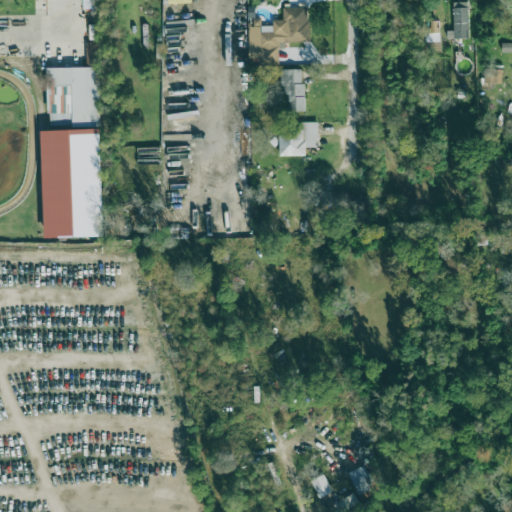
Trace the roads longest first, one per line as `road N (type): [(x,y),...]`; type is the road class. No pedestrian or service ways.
road 1 (residential): [(385,215),(385,0)]
road 2 (residential): [(356,0),(360,148),(331,188)]
road 3 (residential): [(92,0),(90,145)]
road 4 (residential): [(511,214),(385,215)]
